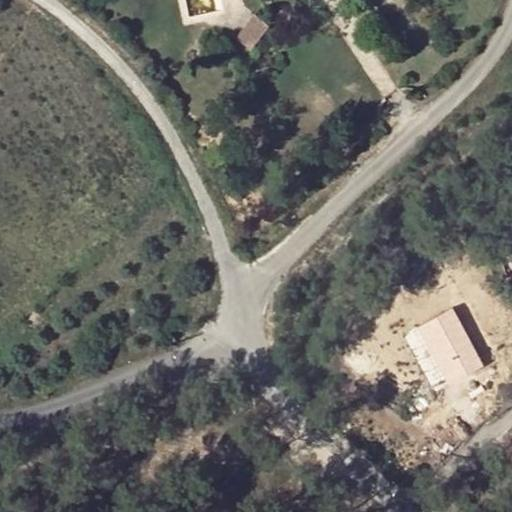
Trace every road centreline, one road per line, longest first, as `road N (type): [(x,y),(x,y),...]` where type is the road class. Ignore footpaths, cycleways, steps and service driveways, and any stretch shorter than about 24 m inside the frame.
road 1 (unclassified): [(244,300),(511,28)]
road 2 (tertiary): [(244,300),(220,220),(155,100),(104,44),(45,0)]
road 3 (tertiary): [(226,327),(405,511)]
road 4 (tertiary): [(0,426),(49,417),(166,373),(226,327)]
